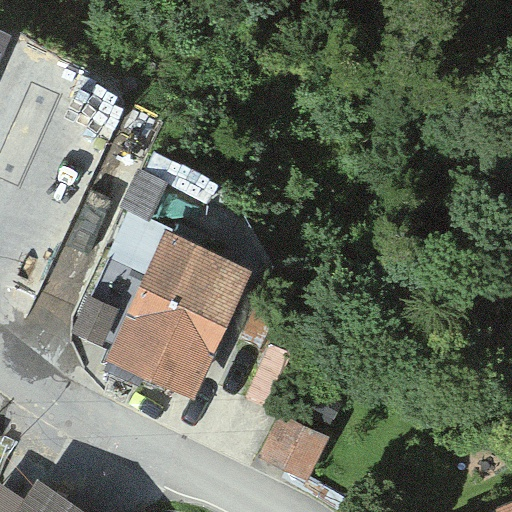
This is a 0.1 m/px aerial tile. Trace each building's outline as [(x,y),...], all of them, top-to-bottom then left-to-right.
[(0,164),(2,165),(37,70),(0,56),(0,164)] [(6,163),(29,173),(62,96),(38,86),(6,163)] [(122,338),(171,228),(136,213),(87,323),(122,338)] [(279,288),(186,241),(122,364),(216,412),(279,288)] [(326,434),(283,415),(266,453),(308,472),(326,434)] [(91,511),(59,488),(40,511),(91,511)] [(511,511),(511,500),(493,511),(511,511)]
